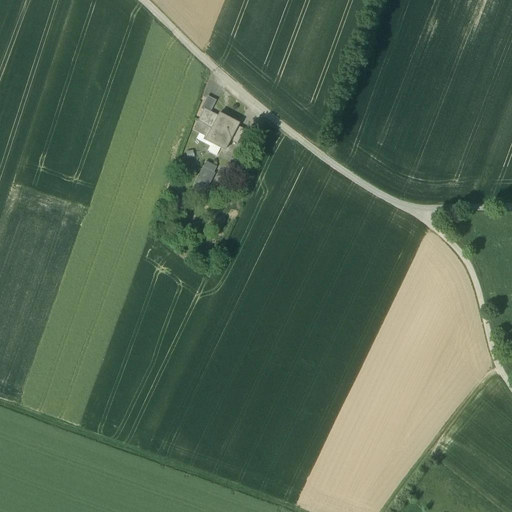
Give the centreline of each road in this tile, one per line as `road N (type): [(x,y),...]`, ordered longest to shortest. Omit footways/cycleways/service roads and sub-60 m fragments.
road 1 (track): [(284,511),(0,407)]
road 2 (track): [(511,387),(471,266),(416,211)]
road 3 (track): [(505,377),(475,402),(396,511)]
